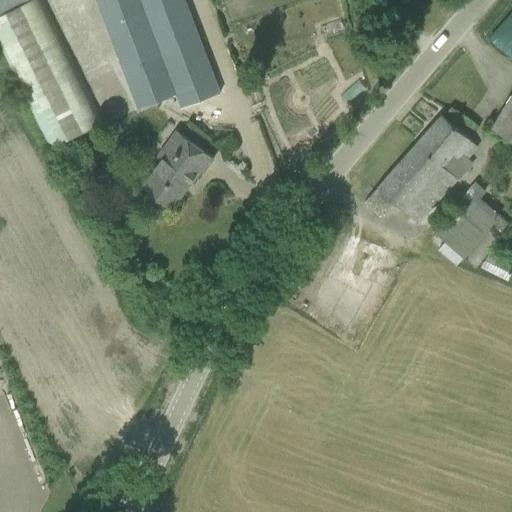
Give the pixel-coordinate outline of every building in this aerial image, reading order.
[(99,122),(37,0),(31,0),(0,15),(0,37),(54,145),(99,122)] [(42,0),(56,29),(82,17),(73,0),(42,0)] [(95,0),(137,109),(176,94),(181,108),(219,93),(183,0),(95,0)] [(511,12),(490,39),(511,57),(511,12)] [(511,94),(492,127),(511,138),(511,94)] [(364,202),(380,217),(394,202),(418,223),(468,167),(463,163),(477,147),(441,115),(364,202)] [(162,159),(141,187),(171,209),(199,170),(202,173),(213,158),(176,131),(158,156),(162,159)] [(499,215),(480,198),(486,191),(475,182),(434,232),(444,241),(437,250),(456,266),(499,215)]
